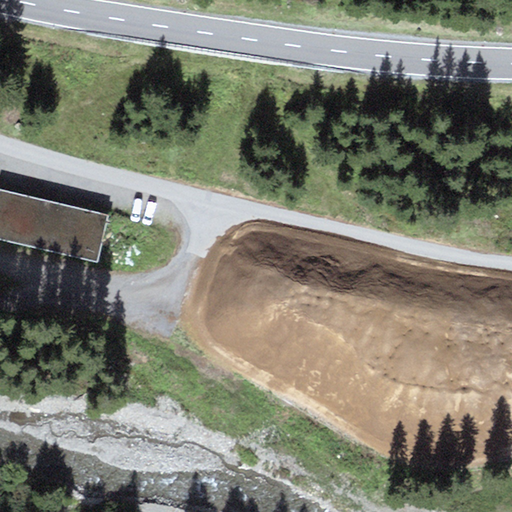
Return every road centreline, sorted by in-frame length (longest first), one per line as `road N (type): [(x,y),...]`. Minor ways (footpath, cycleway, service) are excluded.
road 1 (track): [(0,149),(170,206),(279,217),(511,262)]
road 2 (primary): [(511,63),(329,50),(14,0)]
road 3 (track): [(0,260),(135,287),(198,251),(214,210)]
